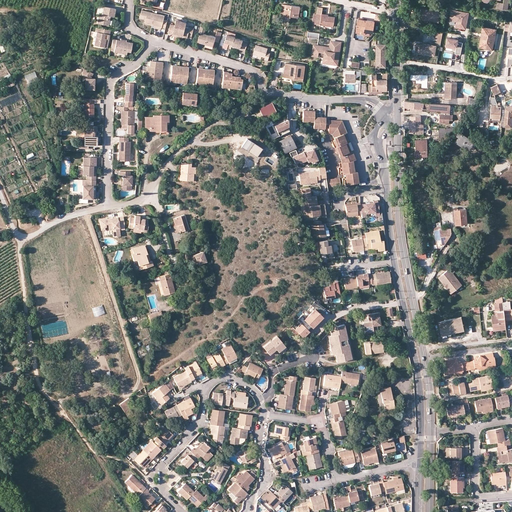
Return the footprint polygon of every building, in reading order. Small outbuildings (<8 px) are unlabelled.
[(508,10),(509,0),(505,0),(505,4),(500,3),(499,9),(508,10)] [(280,15),(284,16),(290,17),(290,16),(298,17),(299,7),(282,4),(280,15)] [(111,19),(107,18),(108,15),(111,16),(114,16),(116,8),(104,5),(102,13),(100,13),(98,23),(109,25),(111,19)] [(314,14),(312,23),(333,26),(334,17),(328,16),(326,16),(326,14),(321,14),(322,7),(318,7),(317,14),(314,14)] [(439,20),(440,11),(421,8),(419,18),(434,21),(434,20),(439,20)] [(140,15),(146,17),(145,19),(145,22),(155,25),(161,26),(165,27),(167,20),(163,19),(164,14),(141,9),(140,15)] [(456,27),(466,28),(468,13),(452,10),(450,19),(457,21),(456,27)] [(357,18),(356,28),(364,29),(364,31),(369,32),(370,26),(373,26),(373,21),(357,18)] [(189,28),(185,27),(185,25),(186,22),(176,19),(175,24),(170,23),(168,32),(172,33),(173,32),(178,33),(182,35),(183,36),(187,37),(188,34),(192,35),(194,27),(189,26),(189,28)] [(7,39),(13,36),(6,20),(0,22),(7,39)] [(200,31),(198,40),(213,45),(214,40),(218,41),(222,31),(217,30),(216,35),(205,32),(206,26),(201,25),(199,31),(200,31)] [(95,45),(108,47),(111,29),(99,27),(98,32),(97,32),(95,45)] [(479,47),(492,50),(496,29),(483,27),(479,47)] [(272,43),(272,40),(268,38),(269,31),(267,31),(267,34),(265,34),(264,40),(272,43)] [(227,33),(225,41),(229,42),(228,44),(227,46),(231,48),(232,45),(233,42),(237,44),(236,46),(239,48),(245,50),(248,41),(235,36),(227,33)] [(461,54),(463,42),(458,41),(458,39),(447,37),(446,46),(453,48),(456,48),(456,50),(455,53),(461,54)] [(132,42),(116,39),(115,47),(114,52),(127,54),(127,51),(130,52),(132,42)] [(322,63),(337,65),(341,41),(330,40),(329,46),(313,44),(311,56),(323,58),(322,63)] [(431,46),(432,45),(417,43),(415,53),(435,56),(436,47),(431,46)] [(271,48),(256,44),(254,53),(265,56),(264,58),(269,60),(271,48)] [(381,44),(376,44),(375,66),(381,66),(386,67),(386,58),(387,58),(387,52),(386,52),(386,44),(381,44)] [(147,66),(145,79),(161,81),(163,62),(150,61),(149,66),(147,66)] [(303,78),(304,65),(285,63),(283,77),(293,78),(294,78),(294,77),(303,78)] [(188,67),(172,65),(170,82),(186,83),(188,67)] [(85,89),(94,89),(94,78),(90,78),(91,72),(83,68),(82,80),(85,80),(85,89)] [(198,68),(196,84),(212,86),(214,70),(198,68)] [(228,72),(223,72),(222,88),(241,90),(242,79),(240,79),(240,78),(237,77),(236,79),(234,78),(234,77),(231,77),(231,73),(228,73),(228,72)] [(382,91),(386,91),(387,79),(387,74),(382,74),(382,79),(377,79),(377,75),(372,74),(371,85),(371,91),(382,91)] [(428,75),(410,74),(409,80),(416,81),(415,83),(422,83),(422,87),(427,88),(428,75)] [(457,82),(445,81),(445,97),(456,98),(457,82)] [(133,82),(126,82),(126,95),(124,95),(124,96),(126,96),(126,99),(126,100),(125,101),(124,101),(124,106),(127,107),(132,107),(132,96),(133,95),(133,82)] [(382,91),(371,91),(371,85),(369,84),(368,93),(377,94),(377,93),(382,93),(382,91)] [(497,84),(491,87),(494,94),(501,91),(497,84)] [(182,92),(181,104),(195,105),(196,94),(182,92)] [(474,107),(478,101),(468,96),(467,106),(474,107)] [(84,116),(93,116),(94,98),(87,98),(86,103),(84,103),(84,116)] [(411,107),(410,110),(422,111),(423,109),(423,102),(405,101),(404,101),(404,107),(411,107)] [(423,102),(423,109),(428,109),(428,111),(441,112),(450,112),(450,105),(423,102)] [(505,114),(500,114),(501,106),(500,105),(500,102),(492,102),(490,120),(500,121),(500,122),(502,123),(502,126),(511,127),(511,117),(511,104),(505,108),(505,114)] [(262,115),(264,118),(277,112),(272,103),(259,108),(261,112),(262,115)] [(120,124),(133,125),(133,111),(127,111),(127,107),(124,106),(120,106),(119,111),(121,111),(120,124)] [(450,112),(441,112),(440,122),(450,123),(450,112)] [(149,129),(149,130),(160,130),(160,131),(166,131),(166,124),(166,121),(168,121),(168,115),(152,115),(153,117),(145,117),(145,129),(149,129)] [(421,125),(421,116),(405,116),(404,120),(409,120),(410,132),(424,132),(424,127),(423,127),(423,125),(421,125)] [(277,132),(279,136),(289,131),(287,127),(288,126),(287,119),(278,124),(281,130),(277,132)] [(346,144),(348,143),(344,134),(346,133),(340,122),(327,122),(327,135),(329,135),(333,144),(338,156),(341,163),(343,174),(345,174),(346,185),(358,183),(357,172),(354,172),(352,161),(356,160),(355,159),(352,152),(350,153),(346,144)] [(97,126),(90,125),(89,130),(84,130),(84,145),(80,145),(79,148),(88,148),(88,145),(97,145),(97,138),(95,138),(95,135),(96,131),(97,131),(97,126)] [(448,137),(455,128),(439,128),(439,136),(448,137)] [(474,148),(477,144),(459,132),(457,135),(459,137),(457,140),(469,149),(471,147),(474,148)] [(289,136),(279,141),(286,152),(295,147),(289,136)] [(129,138),(119,137),(118,161),(129,161),(130,142),(129,142),(129,138)] [(256,157),(262,148),(247,138),(241,147),(256,157)] [(426,140),(416,140),(416,150),(415,150),(416,157),(427,156),(426,140)] [(318,160),(316,157),(313,149),(304,153),(304,152),(298,155),(296,150),(290,153),(292,157),(293,157),(296,163),(300,162),(300,163),(307,160),(308,162),(311,161),(312,163),(318,160)] [(96,157),(83,157),(83,175),(86,175),(86,179),(95,179),(95,175),(92,175),(93,166),(96,166),(96,157)] [(191,163),(182,162),(181,180),(194,180),(194,173),(194,171),(196,171),(196,167),(191,166),(191,163)] [(301,184),(308,183),(316,182),(317,182),(317,180),(320,179),(319,178),(326,177),(324,167),(318,167),(319,171),(313,172),(309,172),(299,174),(301,184)] [(123,176),(123,181),(123,186),(123,189),(132,190),(132,175),(130,175),(130,171),(120,171),(120,175),(123,176)] [(92,198),(92,194),(93,185),(95,185),(95,179),(86,179),(83,179),(83,193),(83,197),(92,198)] [(340,187),(339,180),(328,181),(329,189),(340,187)] [(310,188),(301,189),(303,203),(308,202),(317,201),(316,196),(311,196),(310,197),(310,192),(311,192),(310,188)] [(370,203),(360,204),(361,213),(366,213),(375,211),(375,214),(379,214),(378,207),(381,207),(380,201),(378,201),(377,200),(373,200),(373,201),(373,202),(370,203)] [(317,201),(308,202),(310,217),(319,216),(318,210),(317,210),(317,205),(318,205),(317,201)] [(358,214),(361,213),(360,204),(360,203),(356,204),(357,207),(346,209),(347,216),(358,215),(358,214)] [(466,208),(454,209),(456,228),(463,228),(463,223),(467,223),(466,208)] [(129,226),(133,227),(137,227),(137,229),(142,229),(141,231),(147,231),(148,224),(148,219),(142,218),(142,219),(139,219),(139,218),(140,215),(135,215),(134,217),(130,217),(129,226)] [(184,215),(173,218),(175,225),(173,226),(175,232),(188,228),(184,215)] [(124,229),(123,217),(100,217),(100,227),(111,227),(111,235),(118,235),(118,229),(124,229)] [(325,229),(323,230),(323,224),(322,224),(321,220),(314,222),(314,226),(312,226),(314,238),(326,236),(325,229)] [(444,246),(445,246),(451,234),(453,232),(453,228),(443,229),(441,229),(440,226),(443,226),(442,226),(435,227),(439,247),(444,246)] [(365,232),(366,237),(367,246),(371,246),(372,248),(378,247),(378,249),(378,251),(384,250),(383,241),(380,241),(378,230),(365,232)] [(351,240),(353,252),(368,250),(367,248),(367,246),(366,237),(351,240)] [(327,240),(319,241),(321,253),(331,252),(330,245),(328,245),(327,240)] [(142,268),(153,265),(152,261),(150,261),(148,262),(145,254),(147,254),(146,249),(144,249),(142,245),(130,249),(134,260),(137,259),(139,265),(141,264),(142,268)] [(187,257),(190,256),(193,265),(197,263),(198,265),(206,262),(203,251),(198,253),(196,248),(185,252),(187,257)] [(418,260),(427,259),(426,251),(417,252),(418,260)] [(453,275),(452,274),(453,272),(455,271),(452,267),(443,275),(446,279),(445,281),(447,283),(449,286),(452,286),(456,290),(463,284),(457,277),(454,274),(453,275)] [(391,282),(389,272),(371,274),(372,283),(372,285),(391,282)] [(164,295),(175,291),(170,273),(159,277),(164,295)] [(356,276),(357,285),(368,284),(372,283),(371,274),(367,275),(367,273),(363,273),(363,275),(356,276)] [(356,276),(344,278),(346,289),(358,287),(357,285),(356,276)] [(159,277),(154,278),(156,284),(158,284),(161,295),(164,295),(159,277)] [(330,286),(323,287),(325,298),(330,297),(340,295),(337,281),(334,282),(334,283),(330,284),(330,286)] [(456,290),(452,286),(449,286),(447,283),(446,285),(453,293),(456,290)] [(505,326),(504,317),(511,315),(511,308),(503,310),(502,302),(495,303),(495,310),(497,310),(498,317),(492,318),(493,327),(505,326)] [(314,315),(310,311),(301,320),(308,328),(312,323),(315,326),(321,320),(315,314),(314,315)] [(158,312),(149,315),(152,325),(162,322),(158,312)] [(370,318),(370,322),(368,322),(363,323),(364,331),(368,331),(368,333),(377,332),(377,327),(376,327),(375,325),(376,325),(379,324),(378,313),(367,314),(368,319),(370,318)] [(448,333),(458,331),(457,329),(463,328),(461,317),(440,321),(442,332),(448,331),(448,333)] [(290,327),(294,332),(302,324),(298,320),(290,327)] [(338,353),(339,360),(351,359),(348,344),(346,344),(345,339),(347,339),(344,324),(333,326),(335,334),(333,334),(334,339),(329,340),(331,349),(336,348),(336,353),(338,353)] [(284,343),(278,336),(264,347),(270,354),(277,349),(284,343)] [(383,351),(381,340),(364,343),(365,353),(383,351)] [(286,346),(284,343),(277,349),(279,352),(286,346)] [(221,357),(225,364),(229,362),(228,362),(236,358),(237,357),(230,344),(222,349),(225,355),(221,357)] [(207,359),(211,365),(215,362),(217,367),(221,365),(221,366),(225,364),(221,357),(219,352),(212,356),(207,359)] [(479,370),(481,367),(488,365),(489,366),(492,365),(491,358),(492,357),(491,353),(479,356),(478,357),(476,360),(474,360),(473,360),(472,361),(469,362),(470,370),(474,369),(474,368),(476,368),(479,370)] [(491,358),(492,365),(489,366),(488,365),(481,367),(479,370),(498,367),(496,356),(492,357),(491,358)] [(446,370),(447,374),(458,371),(461,372),(463,372),(463,371),(467,371),(466,363),(460,364),(458,364),(456,363),(456,361),(456,359),(441,362),(442,366),(443,366),(444,370),(446,370)] [(193,376),(193,375),(201,371),(196,362),(185,368),(186,371),(191,380),(194,378),(193,376)] [(256,381),(262,368),(250,362),(245,372),(251,376),(250,377),(250,378),(256,381)] [(443,366),(442,366),(444,376),(453,374),(454,375),(461,374),(461,372),(458,371),(447,374),(446,370),(444,370),(443,366)] [(183,386),(182,384),(187,381),(188,383),(192,381),(191,380),(186,371),(174,377),(179,388),(183,386)] [(344,382),(350,383),(358,384),(359,374),(342,371),(341,376),(340,380),(345,381),(344,382)] [(328,387),(328,385),(340,386),(340,380),(341,376),(325,374),(324,386),(328,387)] [(289,379),(287,379),(285,386),(284,394),(293,395),(294,395),(296,376),(289,375),(289,379)] [(409,390),(408,375),(374,380),(371,391),(377,394),(409,390)] [(473,389),(480,388),(480,389),(491,387),(489,375),(471,378),(472,382),(468,383),(469,391),(473,390),(473,389)] [(312,395),(312,391),(313,391),(314,385),(315,378),(305,377),(304,384),(303,390),(301,390),(300,393),(302,393),(312,395)] [(173,387),(169,380),(152,393),(161,404),(168,399),(164,394),(166,392),(173,387)] [(463,382),(451,384),(453,395),(465,392),(465,394),(470,393),(469,391),(468,383),(468,382),(463,383),(463,382)] [(223,394),(213,393),(212,403),(229,405),(230,400),(231,391),(231,390),(227,390),(226,395),(223,394)] [(247,396),(245,396),(234,394),(235,392),(231,391),(230,400),(233,401),(233,406),(246,407),(247,396)] [(310,411),(311,405),(312,399),(314,399),(314,395),(312,395),(302,393),(299,409),(310,411)] [(279,398),(281,399),(280,407),(291,408),(293,395),(284,394),(280,394),(279,398)] [(494,397),(496,408),(502,407),(501,405),(509,404),(507,395),(494,397)] [(129,397),(120,404),(128,416),(132,413),(128,406),(132,402),(129,397)] [(190,397),(177,404),(182,415),(185,420),(189,418),(187,416),(187,415),(192,412),(190,408),(194,406),(190,397)] [(493,410),(490,398),(474,401),(476,411),(481,410),(488,409),(488,411),(493,410)] [(343,400),(331,403),(332,406),(332,409),(334,417),(338,417),(346,415),(345,411),(350,410),(347,400),(344,401),(343,400)] [(410,423),(409,403),(400,403),(399,410),(386,410),(364,406),(362,417),(385,423),(410,423)] [(468,403),(465,404),(454,406),(454,405),(445,407),(446,415),(451,414),(452,416),(452,419),(456,418),(455,415),(464,413),(464,414),(470,413),(468,403)] [(182,415),(177,404),(164,411),(169,420),(178,415),(178,417),(182,415)] [(211,424),(223,426),(224,411),(212,409),(212,414),(213,414),(213,419),(211,419),(210,424),(211,424)] [(253,415),(240,413),(238,424),(239,424),(238,428),(248,429),(249,429),(250,426),(249,426),(250,419),(252,419),(253,415)] [(333,422),(334,430),(336,438),(346,436),(343,419),(339,420),(338,417),(334,417),(330,419),(330,422),(333,422)] [(225,426),(223,426),(211,424),(211,428),(212,428),(211,434),(213,434),(215,434),(214,438),(223,439),(225,426)] [(275,433),(280,434),(279,438),(288,440),(289,433),(287,433),(287,430),(287,427),(276,425),(275,433)] [(168,429),(166,427),(156,436),(153,439),(156,441),(160,445),(163,448),(165,445),(164,443),(173,434),(171,432),(168,429)] [(246,438),(248,429),(238,428),(233,427),(232,436),(231,436),(230,443),(238,444),(238,443),(239,437),(245,438),(246,438)] [(491,443),(496,442),(497,446),(505,445),(511,444),(510,440),(505,440),(502,428),(488,430),(489,439),(490,439),(491,443)] [(302,440),(303,444),(305,450),(301,451),(302,455),(305,454),(319,451),(315,437),(302,440)] [(380,441),(382,452),(395,450),(395,449),(392,438),(380,441)] [(161,449),(152,440),(143,449),(143,450),(152,458),(155,456),(153,454),(157,451),(158,452),(161,449)] [(213,454),(207,449),(210,447),(204,442),(202,444),(196,450),(195,449),(194,448),(191,451),(197,457),(198,458),(200,456),(207,461),(213,454)] [(283,446),(282,442),(269,448),(270,452),(272,451),(275,458),(282,454),(283,457),(289,455),(290,454),(289,450),(286,452),(283,446)] [(511,448),(506,449),(505,445),(497,446),(495,447),(496,451),(499,451),(501,461),(511,459),(511,448)] [(369,463),(368,461),(372,461),(372,462),(378,461),(374,447),(361,450),(364,464),(369,463)] [(449,447),(449,457),(464,457),(463,452),(462,452),(460,452),(460,447),(449,447)] [(238,452),(243,461),(246,460),(247,462),(250,463),(256,460),(254,456),(253,456),(251,457),(247,448),(238,452)] [(345,467),(352,466),(354,462),(359,461),(356,448),(338,453),(341,465),(345,467)] [(144,467),(152,458),(143,450),(134,458),(144,467)] [(188,454),(185,457),(180,461),(187,467),(191,462),(195,466),(198,464),(194,460),(197,457),(191,451),(188,454)] [(319,451),(305,454),(309,469),(322,466),(321,462),(319,462),(318,457),(320,456),(319,451)] [(280,459),(283,465),(286,471),(289,470),(290,473),(297,470),(291,459),(289,455),(283,457),(280,459)] [(217,482),(220,484),(230,466),(218,460),(216,464),(218,464),(214,472),(212,477),(215,479),(217,481),(217,482)] [(458,477),(458,473),(463,473),(464,461),(452,461),(451,471),(447,471),(447,477),(450,477),(458,477)] [(254,478),(246,471),(237,480),(235,482),(246,491),(249,489),(246,486),(254,478)] [(491,484),(496,483),(501,483),(502,485),(506,484),(505,472),(490,473),(491,484)] [(133,474),(125,482),(139,495),(147,487),(144,485),(143,486),(137,480),(138,479),(133,474)] [(450,477),(450,492),(462,492),(462,487),(462,481),(463,481),(463,477),(458,477),(450,477)] [(402,480),(401,478),(383,482),(385,490),(385,493),(396,490),(404,488),(402,480)] [(373,484),(369,485),(371,495),(380,493),(380,492),(385,490),(383,482),(382,480),(378,481),(378,483),(373,484)] [(235,482),(228,489),(234,495),(236,497),(234,500),(237,503),(247,492),(246,491),(235,482)] [(186,483),(178,491),(187,499),(188,498),(194,491),(186,483)] [(283,502),(293,492),(284,484),(277,492),(275,490),(273,493),(281,500),(283,502)] [(347,492),(349,501),(358,499),(363,498),(361,490),(356,491),(356,490),(351,491),(351,489),(350,486),(346,487),(347,492)] [(150,490),(147,487),(139,495),(137,497),(147,507),(155,498),(148,491),(150,490)] [(194,491),(188,498),(197,506),(205,499),(205,498),(196,489),(194,491)] [(271,490),(268,493),(263,499),(273,509),(281,500),(273,493),(271,490)] [(349,501),(347,492),(340,494),(340,496),(333,498),(335,508),(350,505),(349,501)] [(313,510),(317,509),(325,508),(324,506),(328,505),(326,497),(323,497),(322,494),(310,496),(311,501),(313,508),(313,510)] [(294,507),(295,511),(309,511),(309,509),(313,508),(311,501),(307,502),(307,504),(301,506),(294,507)] [(219,504),(217,505),(214,503),(210,508),(214,511),(220,511),(223,509),(219,504)] [(403,511),(402,503),(386,506),(386,507),(387,511),(403,511)]
